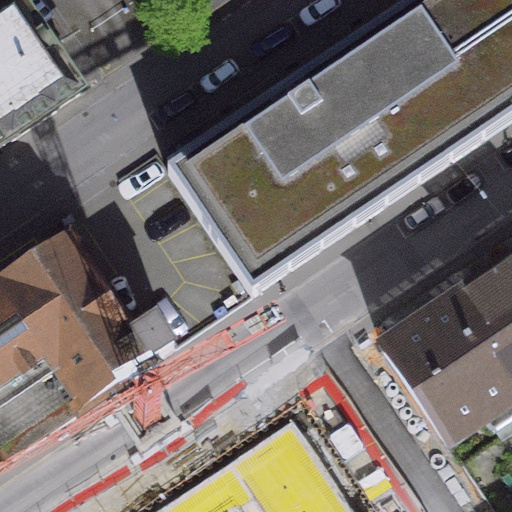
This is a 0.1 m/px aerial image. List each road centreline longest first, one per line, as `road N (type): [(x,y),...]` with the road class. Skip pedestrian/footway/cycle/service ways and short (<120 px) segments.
road 1 (residential): [(19,511),(511,181)]
road 2 (residential): [(301,0),(0,205)]
